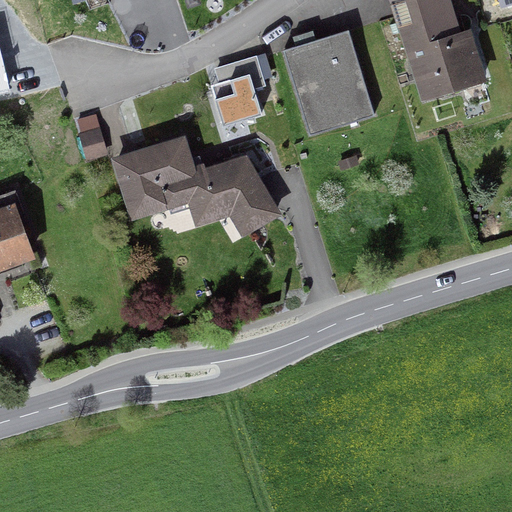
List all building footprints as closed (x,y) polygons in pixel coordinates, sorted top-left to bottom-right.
[(450,0),(393,0),(424,96),(474,80),(450,0)] [(342,40),(287,56),(314,135),(367,117),(342,40)] [(0,50),(0,91),(10,89),(0,50)] [(266,83),(256,52),(216,64),(226,96),(266,83)] [(159,180),(194,169),(183,134),(113,156),(132,217),(168,206),(159,180)] [(159,180),(168,206),(192,199),(200,225),(271,204),(254,150),(194,169),(159,180)] [(0,264),(30,254),(12,202),(0,206),(0,264)]
